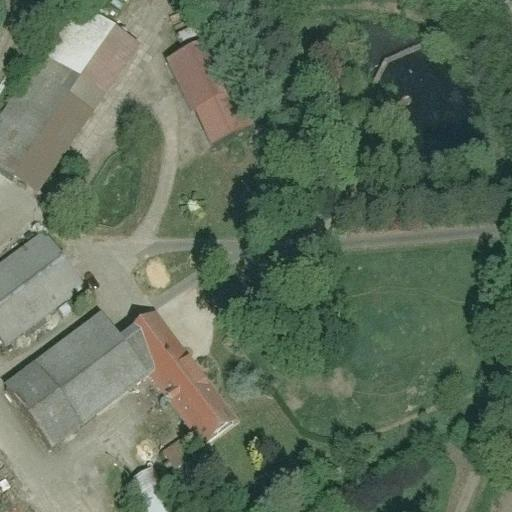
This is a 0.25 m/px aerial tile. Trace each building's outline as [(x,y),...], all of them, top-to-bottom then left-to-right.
[(77,10),(0,120),(0,178),(29,199),(133,49),(77,10)] [(207,45),(165,65),(204,151),(246,131),(207,45)] [(39,243),(0,272),(0,348),(2,351),(78,295),(39,243)] [(141,382),(185,437),(222,407),(146,311),(110,340),(96,322),(1,397),(47,456),(141,382)] [(123,488),(138,511),(169,511),(146,474),(123,488)]
